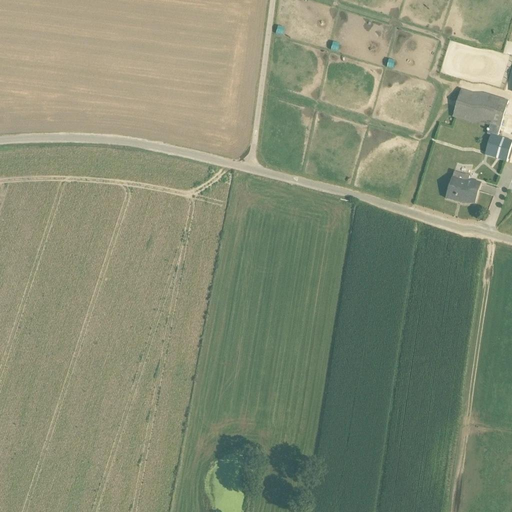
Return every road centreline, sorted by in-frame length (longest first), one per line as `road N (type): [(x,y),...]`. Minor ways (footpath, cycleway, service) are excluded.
road 1 (unclassified): [(511,244),(249,170)]
road 2 (unclassified): [(249,170),(99,139),(0,141)]
road 3 (unclassified): [(271,0),(249,170)]
